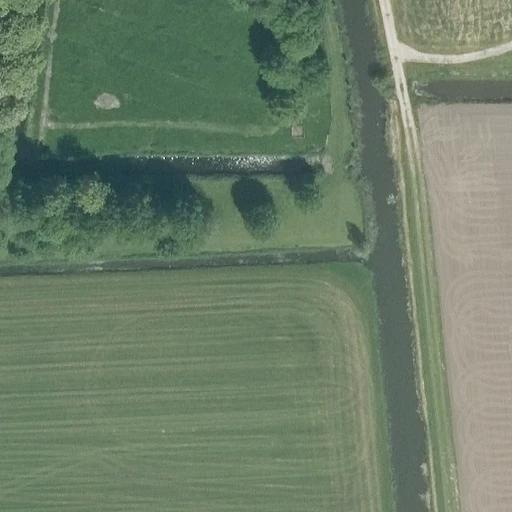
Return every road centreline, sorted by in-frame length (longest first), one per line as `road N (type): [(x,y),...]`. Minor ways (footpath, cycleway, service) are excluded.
road 1 (track): [(393,51),(414,182)]
road 2 (track): [(393,51),(462,59),(511,45)]
